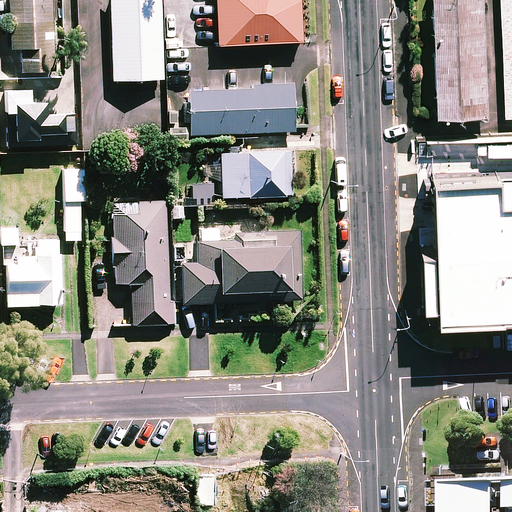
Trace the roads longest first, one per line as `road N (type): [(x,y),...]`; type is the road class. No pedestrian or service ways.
road 1 (tertiary): [(360,0),(373,384)]
road 2 (residential): [(373,384),(0,403)]
road 3 (residential): [(511,372),(373,384)]
road 4 (tertiary): [(373,384),(378,511)]
